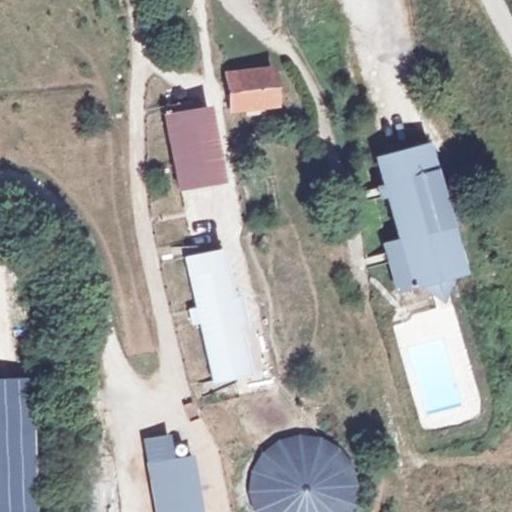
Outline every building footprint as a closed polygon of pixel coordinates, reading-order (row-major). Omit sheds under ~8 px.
[(275,64),(227,70),(230,104),(278,100),(275,64)] [(197,111),(185,102),(160,109),(182,185),(227,172),(210,117),(197,111)] [(427,144),(381,155),(401,236),(387,241),(396,289),(419,285),(443,308),(449,276),(459,274),(446,221),(443,206),(427,144)] [(451,205),(443,206),(446,221),(454,220),(451,205)] [(217,253),(181,261),(207,392),(231,383),(230,375),(243,373),(233,327),(237,326),(231,298),(228,300),(217,253)] [(346,511),(352,500),(354,484),(352,468),(344,454),(333,443),(318,436),(303,434),(287,437),(273,444),(262,456),(255,470),(253,486),(255,501),(261,511),(346,511)] [(201,511),(191,447),(149,455),(158,511),(201,511)]
